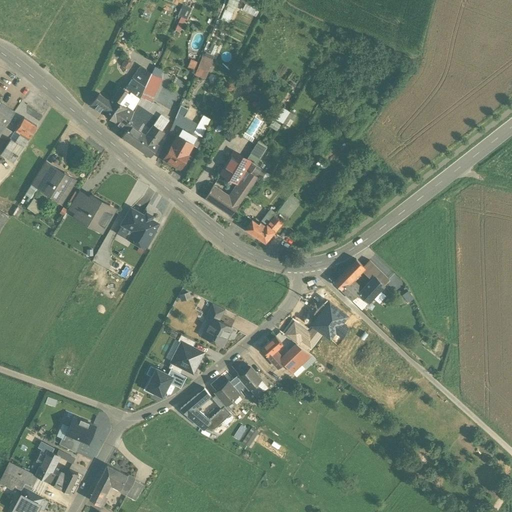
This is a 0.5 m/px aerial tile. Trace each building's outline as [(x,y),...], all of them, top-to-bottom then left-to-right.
[(229,0),(221,19),(230,23),(240,0),(229,0)] [(253,16),(256,9),(259,10),(261,5),(249,1),(245,12),(253,16)] [(212,62),(203,57),(195,75),(205,80),(212,62)] [(192,59),(189,68),(196,71),(199,62),(192,59)] [(131,79),(144,88),(149,77),(151,72),(140,65),(131,79)] [(140,98),(139,100),(149,104),(159,82),(149,77),(144,88),(140,98)] [(131,79),(125,88),(127,89),(140,98),(144,88),(131,79)] [(109,101),(102,111),(116,121),(125,107),(118,102),(126,91),(123,89),(119,86),(109,101)] [(109,101),(98,94),(91,104),(102,112),(102,111),(109,101)] [(139,100),(136,105),(152,114),(158,118),(162,112),(149,104),(139,100)] [(0,102),(0,133),(4,127),(14,112),(0,102)] [(136,105),(133,113),(131,116),(143,123),(146,125),(152,114),(136,105)] [(125,107),(116,121),(115,122),(126,130),(131,122),(131,121),(129,120),(131,116),(133,113),(125,107)] [(289,115),(282,110),(276,120),(283,125),(289,115)] [(197,125),(177,113),(175,118),(184,123),(195,129),(197,125)] [(158,118),(152,114),(146,125),(160,133),(166,122),(158,118)] [(143,123),(131,116),(129,120),(131,121),(131,122),(140,127),(143,123)] [(36,126),(24,118),(16,130),(29,138),(36,126)] [(175,118),(169,132),(177,137),(181,129),(184,123),(175,118)] [(281,125),(272,120),(268,126),(277,131),(281,125)] [(146,125),(143,123),(140,127),(131,122),(126,130),(122,136),(149,156),(161,134),(160,133),(146,125)] [(195,129),(184,123),(181,129),(192,135),(195,129)] [(0,133),(0,160),(4,154),(1,152),(14,133),(4,127),(0,133)] [(192,135),(181,129),(177,137),(185,141),(191,145),(196,137),(195,137),(192,135)] [(14,133),(1,152),(4,154),(14,160),(29,138),(16,130),(14,133)] [(254,138),(243,132),(240,136),(252,143),(254,138)] [(191,145),(191,146),(196,148),(201,137),(196,134),(195,137),(196,137),(191,145)] [(185,141),(177,137),(164,160),(179,168),(187,154),(180,150),(185,141)] [(185,141),(180,150),(187,154),(191,146),(191,145),(185,141)] [(258,141),(246,160),(255,165),(267,147),(258,141)] [(233,152),(221,172),(226,176),(230,178),(237,167),(239,163),(243,158),(233,152)] [(246,160),(243,158),(239,163),(237,167),(245,171),(246,170),(250,173),(251,173),(256,166),(255,165),(246,160)] [(50,167),(44,164),(32,182),(38,186),(50,167)] [(62,175),(50,167),(38,186),(53,195),(51,198),(60,203),(75,179),(64,172),(62,175)] [(245,171),(237,167),(230,178),(231,179),(237,183),(239,180),(245,171)] [(302,173),(303,182),(317,180),(316,172),(302,173)] [(251,173),(250,173),(243,183),(239,180),(237,183),(238,183),(249,190),(258,177),(251,173)] [(229,197),(213,186),(205,198),(231,216),(249,190),(238,183),(229,197)] [(85,197),(78,193),(71,204),(79,209),(85,198),(85,197)] [(278,213),(288,220),(300,202),(291,195),(278,213)] [(103,207),(85,197),(85,198),(79,209),(75,216),(88,223),(90,220),(103,228),(114,209),(105,203),(103,207)] [(144,216),(131,209),(122,225),(133,231),(129,239),(144,248),(158,224),(151,220),(153,218),(145,214),(144,216)] [(282,223),(274,217),(270,221),(278,228),(282,223)] [(262,231),(256,226),(251,233),(265,243),(278,228),(270,221),(262,231)] [(256,226),(251,223),(245,230),(251,233),(256,226)] [(356,260),(334,283),(341,290),(349,281),(351,279),(363,267),(356,260)] [(389,280),(369,261),(363,267),(365,269),(374,277),(384,286),(389,280)] [(374,277),(365,269),(363,272),(364,274),(371,280),(374,277)] [(360,292),(358,294),(368,303),(384,286),(374,277),(371,280),(362,290),(360,292)] [(362,290),(351,279),(349,281),(360,292),(362,290)] [(349,281),(341,290),(352,301),(358,294),(360,292),(349,281)] [(368,303),(358,294),(352,301),(362,310),(368,303)] [(207,315),(213,304),(206,301),(200,312),(207,315)] [(322,333),(329,338),(335,331),(342,336),(348,328),(341,323),(346,316),(329,302),(312,325),(314,326),(322,333)] [(232,328),(220,322),(226,311),(213,304),(207,315),(213,318),(206,330),(210,332),(207,338),(208,342),(212,344),(217,343),(223,346),(232,328)] [(213,318),(207,315),(198,333),(203,336),(206,330),(213,318)] [(294,323),(285,335),(297,345),(301,340),(311,348),(322,333),(314,326),(309,334),(294,323)] [(195,342),(181,335),(178,341),(181,342),(192,347),(195,342)] [(275,336),(261,348),(273,363),(279,358),(274,352),(282,345),(275,336)] [(181,342),(171,362),(183,368),(193,373),(203,353),(192,347),(181,342)] [(279,358),(273,363),(276,367),(278,368),(283,363),(287,368),(307,352),(297,345),(280,359),(279,358)] [(307,352),(287,368),(295,378),(310,366),(316,374),(325,366),(307,352)] [(183,368),(171,362),(168,368),(171,369),(180,374),(183,368)] [(145,388),(162,396),(169,383),(172,377),(168,375),(151,366),(147,374),(151,376),(145,388)] [(261,380),(250,367),(239,376),(239,377),(250,390),(250,389),(257,384),(261,380)] [(180,374),(171,369),(168,375),(172,377),(169,383),(181,388),(186,377),(180,374)] [(239,376),(238,374),(232,378),(241,388),(245,385),(245,384),(239,377),(239,376)] [(241,388),(232,378),(228,382),(236,392),(241,388)] [(236,392),(228,382),(215,393),(216,394),(225,405),(235,396),(237,394),(236,392)] [(257,384),(250,389),(256,397),(263,392),(257,384)] [(204,389),(180,409),(193,421),(199,413),(194,408),(204,400),(209,395),(204,389)] [(225,405),(216,394),(211,398),(221,409),(224,406),(225,405)] [(225,405),(224,406),(228,411),(235,405),(239,401),(235,396),(225,405)] [(211,426),(205,432),(216,441),(239,422),(234,416),(240,412),(235,405),(228,411),(230,413),(215,425),(213,427),(211,426)] [(221,409),(210,418),(215,425),(230,413),(228,411),(224,406),(221,409)] [(205,418),(199,413),(193,421),(199,426),(205,418)] [(95,427),(73,417),(66,434),(80,440),(81,437),(89,441),(95,427)] [(205,418),(199,426),(205,432),(211,426),(213,427),(215,425),(210,418),(207,420),(205,418)] [(244,444),(252,448),(259,431),(251,427),(244,444)] [(75,452),(80,440),(66,434),(64,439),(62,438),(59,444),(75,452)] [(32,446),(42,452),(55,458),(70,466),(73,459),(35,440),(32,446)] [(37,462),(31,473),(37,476),(38,477),(44,466),(50,469),(55,458),(42,452),(41,454),(35,451),(31,459),(37,462)] [(31,473),(9,462),(0,479),(0,482),(12,489),(14,486),(23,490),(24,488),(29,491),(37,476),(31,473)] [(126,476),(106,464),(99,480),(95,487),(104,492),(108,485),(109,483),(120,490),(122,485),(126,476)] [(44,466),(38,477),(46,480),(50,472),(50,469),(44,466)] [(63,479),(59,487),(68,492),(72,484),(74,481),(78,473),(69,469),(63,479)] [(63,479),(50,472),(46,480),(48,482),(59,487),(63,479)] [(38,477),(37,476),(29,491),(41,497),(48,482),(46,480),(38,477)] [(133,480),(129,478),(125,486),(129,489),(133,480)] [(133,480),(129,489),(139,494),(143,486),(133,480)] [(125,486),(122,485),(120,490),(127,493),(126,495),(135,501),(139,494),(129,489),(125,486)] [(104,492),(95,487),(89,499),(98,504),(102,496),(104,492)] [(29,491),(24,488),(23,490),(16,502),(18,503),(13,511),(35,511),(38,507),(43,510),(48,501),(41,497),(29,491)] [(106,498),(102,496),(98,504),(102,507),(105,502),(106,498)]
